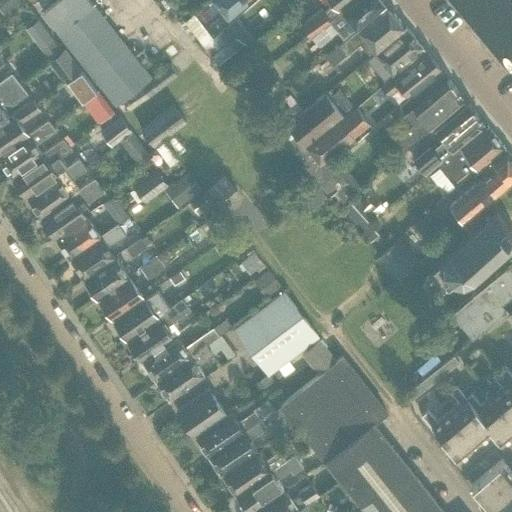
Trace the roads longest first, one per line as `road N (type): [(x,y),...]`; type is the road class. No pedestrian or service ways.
road 1 (track): [(226,92),(251,136),(258,241),(387,402)]
road 2 (residential): [(184,511),(0,247)]
road 3 (track): [(0,326),(69,436),(77,460),(63,511)]
road 4 (residential): [(511,125),(406,0)]
road 5 (residential): [(477,511),(387,402)]
